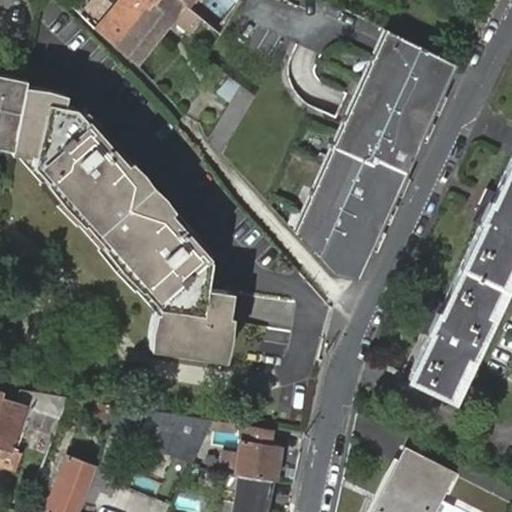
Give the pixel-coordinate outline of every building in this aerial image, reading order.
[(121,0),(99,28),(119,46),(131,31),(132,32),(158,0),(121,0)] [(131,31),(119,46),(117,48),(137,64),(174,19),(191,32),(202,18),(185,6),(186,4),(181,0),(158,0),(132,32),(131,31)] [(360,280),(459,65),(391,30),(298,232),(336,273),(360,280)] [(23,90),(24,85),(0,79),(0,130),(14,134),(23,90)] [(242,85),(230,104),(245,112),(255,95),(242,85)] [(63,98),(23,90),(14,134),(12,141),(39,147),(47,156),(40,162),(156,294),(165,287),(166,287),(157,342),(218,351),(223,320),(220,319),(225,289),(204,285),(206,276),(208,261),(209,258),(191,239),(167,211),(161,204),(150,192),(142,183),(129,168),(124,162),(99,134),(91,126),(74,106),(66,104),(61,104),(63,98)] [(230,104),(221,120),(234,129),(244,113),(245,112),(230,104)] [(221,120),(209,139),(221,152),(221,150),(229,138),(234,129),(221,120)] [(511,156),(495,192),(490,202),(489,201),(484,210),(479,219),(482,220),(442,303),(438,312),(436,311),(431,320),(427,329),(429,331),(428,334),(407,377),(447,396),(466,357),(470,359),(491,314),(487,312),(511,259),(511,156)] [(75,398),(66,422),(79,427),(87,403),(75,398)] [(91,404),(89,415),(114,418),(115,408),(91,404)] [(195,456),(212,419),(120,404),(113,422),(195,456)] [(268,443),(271,428),(243,424),(235,474),(271,480),(274,480),(280,445),(268,443)] [(373,511),(429,511),(450,472),(405,449),(373,511)] [(96,467),(81,504),(101,511),(103,511),(124,459),(102,450),(96,467)] [(78,511),(81,504),(96,467),(66,455),(59,475),(44,511),(78,511)] [(266,511),(271,480),(235,474),(224,472),(217,511),(266,511)] [(110,511),(144,511),(151,497),(122,484),(110,511)]
